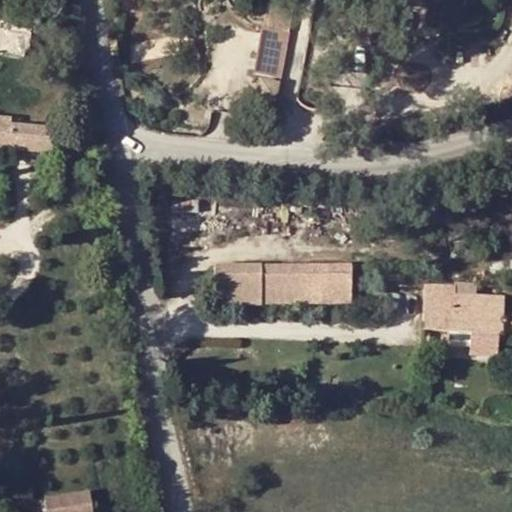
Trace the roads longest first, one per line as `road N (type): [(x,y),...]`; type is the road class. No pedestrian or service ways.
road 1 (unclassified): [(511,124),(277,152),(115,136)]
road 2 (unclassified): [(172,511),(115,136)]
road 3 (unclassified): [(115,136),(90,0)]
